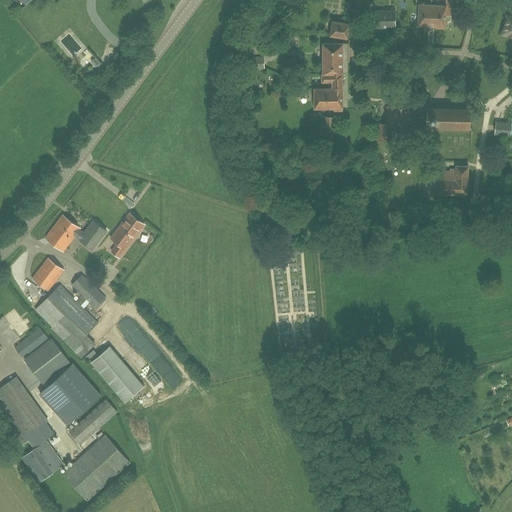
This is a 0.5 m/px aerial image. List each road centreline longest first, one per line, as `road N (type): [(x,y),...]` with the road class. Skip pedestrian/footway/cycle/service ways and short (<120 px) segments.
road 1 (tertiary): [(0,254),(196,0)]
road 2 (residential): [(511,66),(464,53),(353,49)]
road 3 (residential): [(490,104),(348,97)]
